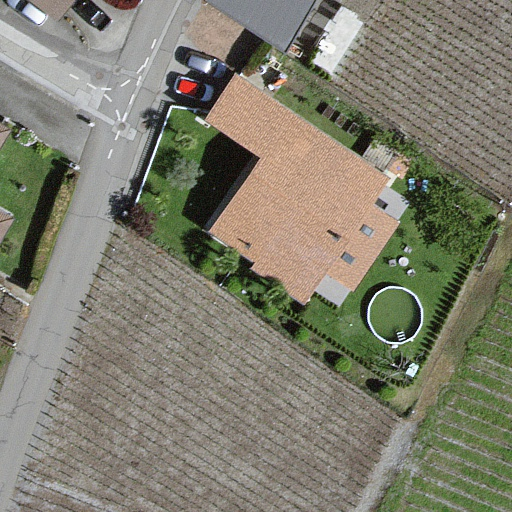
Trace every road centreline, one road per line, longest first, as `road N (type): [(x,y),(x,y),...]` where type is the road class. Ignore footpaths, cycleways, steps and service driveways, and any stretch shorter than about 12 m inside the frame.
road 1 (residential): [(0,485),(133,108)]
road 2 (residential): [(0,39),(133,108)]
